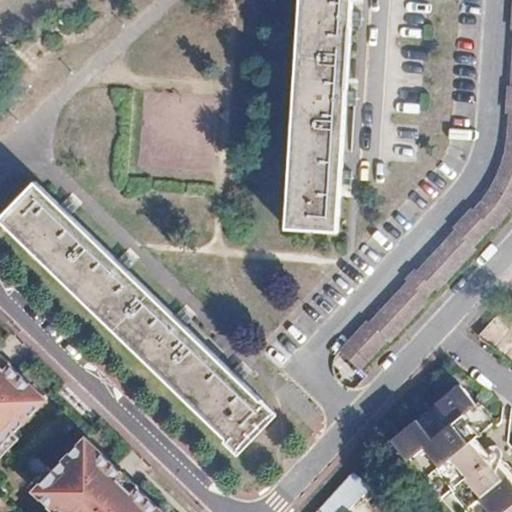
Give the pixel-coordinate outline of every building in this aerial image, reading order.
[(302,0),(289,228),(339,231),(342,171),(346,109),(351,32),(353,0),(302,0)] [(368,321),(339,351),(361,370),(388,340),(391,342),(427,303),(425,301),(435,291),(437,292),(474,253),(472,250),(491,230),(493,232),(507,217),(511,209),(511,29),(511,35),(511,34),(511,66),(510,89),(507,89),(504,117),(507,117),(504,152),(500,173),(489,194),(473,213),(470,211),(451,231),(453,233),(417,273),(415,271),(404,282),(407,284),(370,323),(368,321)] [(37,182),(1,220),(240,450),(275,413),(251,389),(212,351),(150,292),(85,229),(37,182)] [(483,336),(511,359),(511,324),(500,315),(483,336)] [(0,342),(0,415),(38,378),(1,343),(0,342)] [(510,511),(511,511),(511,442),(479,402),(477,405),(460,384),(393,439),(409,459),(425,446),(441,465),(453,456),(468,475),(466,477),(482,497),(479,499),(489,511),(504,511),(508,509),(510,511)] [(103,439),(70,408),(14,466),(44,492),(31,511),(99,511),(137,471),(103,439)] [(317,511),(346,511),(347,511),(372,486),(355,472),(317,511)]
